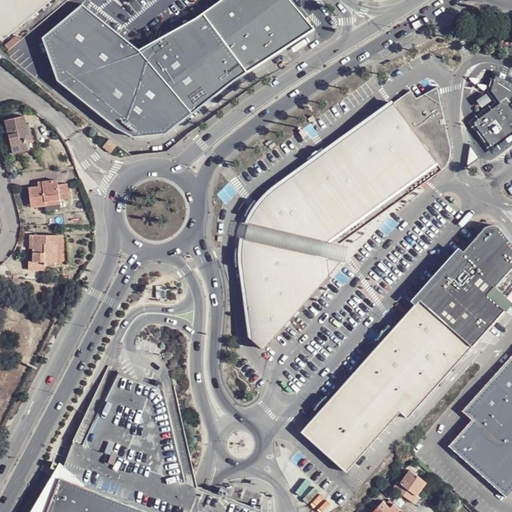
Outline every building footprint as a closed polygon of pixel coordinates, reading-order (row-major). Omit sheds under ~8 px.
[(0,0),(0,35),(5,39),(50,0),(0,0)] [(103,20),(83,4),(43,38),(58,80),(117,127),(134,137),(166,133),(234,78),(315,28),(291,0),(220,0),(196,17),(139,49),(103,20)] [(503,79),(493,75),(489,92),(498,104),(473,123),(477,129),(475,131),(480,141),(484,138),(493,150),(511,135),(511,83),(511,82),(503,79)] [(452,151),(436,89),(415,101),(410,93),(366,124),(341,141),(312,161),(262,199),(255,207),(258,217),(258,227),(304,238),(340,246),(443,172),(445,170),(448,167),(450,162),(451,158),(452,151)] [(22,116),(2,121),(13,155),(28,151),(23,136),(29,135),(22,116)] [(110,140),(104,149),(112,154),(118,146),(110,140)] [(466,169),(480,160),(469,146),(466,169)] [(39,186),(25,188),(29,208),(48,205),(47,199),(68,195),(65,180),(56,183),(55,178),(38,182),(39,186)] [(258,217),(255,207),(252,213),(248,219),(247,223),(244,228),(243,233),(241,239),(240,244),(240,250),(239,258),(239,262),(240,266),(249,255),(255,244),(258,227),(258,217)] [(302,246),(304,238),(258,227),(255,244),(300,254),(302,246)] [(63,228),(38,228),(37,252),(31,251),(31,263),(48,264),(48,260),(58,261),(59,238),(63,238),(63,228)] [(483,232),(419,305),(472,352),(511,304),(511,245),(500,230),(497,229),(495,228),(492,228),(490,228),(487,229),(483,232)] [(302,246),(300,254),(326,260),(328,280),(342,264),(343,264),(344,257),(346,248),(340,246),(304,238),(302,246)] [(300,254),(255,244),(249,255),(240,266),(252,341),(263,351),(289,322),(316,292),(328,280),(326,260),(300,254)] [(472,352),(419,305),(301,436),(346,476),(400,415),(407,422),(472,352)] [(511,355),(462,412),(472,420),(449,446),(507,498),(511,491),(511,355)] [(258,511),(255,509),(210,493),(201,489),(189,484),(185,482),(163,390),(116,374),(82,446),(77,443),(71,441),(57,471),(176,511),(258,511)] [(176,511),(57,471),(41,511),(176,511)] [(416,496),(428,484),(413,471),(401,483),(399,481),(393,487),(412,504),(418,498),(416,496)] [(390,500),(395,495),(386,485),(380,491),(390,500)] [(394,511),(397,509),(388,500),(385,504),(382,501),(371,511),(394,511)]
